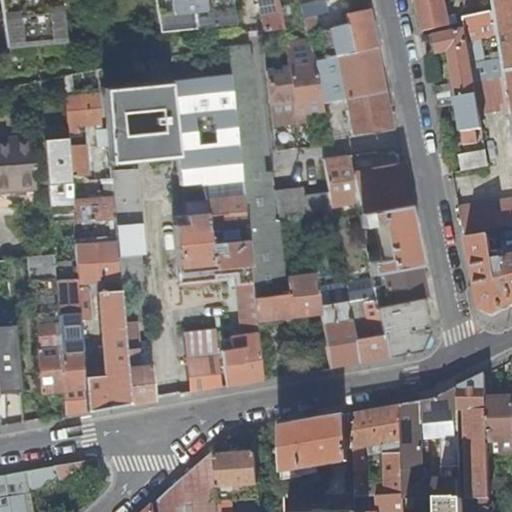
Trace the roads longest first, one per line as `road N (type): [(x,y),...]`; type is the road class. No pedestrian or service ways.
road 1 (residential): [(387,0),(465,357)]
road 2 (residential): [(465,357),(412,377),(192,418)]
road 3 (residential): [(192,418),(0,450)]
road 4 (residential): [(192,418),(98,511)]
